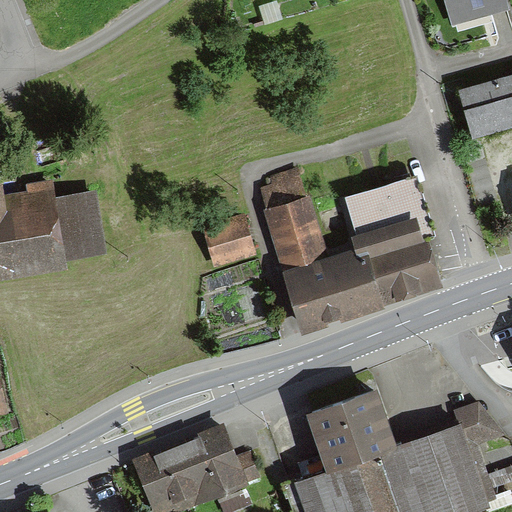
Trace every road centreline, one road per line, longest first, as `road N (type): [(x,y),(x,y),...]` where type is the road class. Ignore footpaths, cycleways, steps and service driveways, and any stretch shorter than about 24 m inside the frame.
road 1 (primary): [(344,347),(156,399),(34,470)]
road 2 (primary): [(34,470),(146,435),(344,347)]
road 3 (residential): [(481,293),(406,0)]
road 4 (primary): [(344,347),(481,293)]
road 5 (residential): [(32,67),(161,0)]
